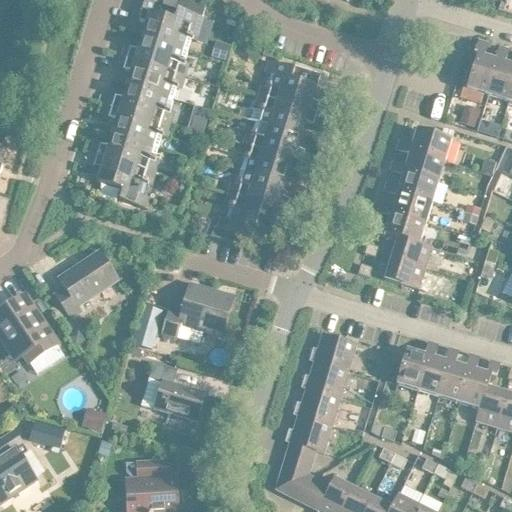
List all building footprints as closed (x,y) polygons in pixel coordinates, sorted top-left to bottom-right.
[(151,17),(147,30),(194,45),(204,10),(183,3),(180,14),(159,7),(161,0),(140,0),(136,13),(151,17)] [(128,39),(125,50),(186,69),(194,45),(147,30),(143,43),(128,39)] [(472,82),(493,89),(504,54),(500,53),(489,50),(493,37),(484,34),(480,47),(483,48),(472,82)] [(221,35),(216,51),(230,55),(235,39),(221,35)] [(493,89),(511,94),(511,57),(510,56),(511,50),(511,43),(504,41),(500,53),(504,54),(493,89)] [(136,66),(132,79),(179,93),(186,69),(125,50),(121,61),(136,66)] [(278,56),(267,91),(328,110),(332,99),(317,94),(321,81),(317,79),(321,67),(294,59),(294,61),(278,56)] [(113,87),(110,99),(171,118),(179,93),(132,79),(128,92),(113,87)] [(267,91),(259,115),(306,130),(310,117),(325,121),(328,110),(267,91)] [(121,114),(117,127),(164,142),(171,118),(110,99),(106,110),(121,114)] [(484,110),(469,104),(465,117),(480,122),(484,110)] [(259,115),(252,140),(313,158),(317,147),(302,143),(306,130),(259,115)] [(456,134),(459,125),(449,122),(446,131),(456,134)] [(401,145),(414,149),(415,145),(450,155),(456,134),(446,131),(422,124),(417,139),(404,135),(401,145)] [(98,136),(95,147),(156,166),(164,142),(117,127),(113,140),(98,136)] [(7,160),(5,160),(10,143),(0,139),(0,176),(4,164),(6,165),(7,160)] [(252,140),(245,164),(291,178),(295,165),(310,170),(313,158),(252,140)] [(395,165),(408,169),(409,165),(443,176),(450,155),(415,145),(414,149),(411,159),(398,155),(395,165)] [(156,166),(95,147),(92,158),(106,163),(102,176),(127,184),(124,194),(145,201),(156,166)] [(500,157),(490,154),(486,165),(497,168),(500,157)] [(245,164),(237,188),(298,207),(302,196),(287,191),(291,178),(245,164)] [(388,186),(401,190),(402,186),(437,197),(443,176),(409,165),(408,169),(404,180),(391,176),(388,186)] [(382,207),(395,211),(396,207),(431,217),(437,197),(402,186),(401,190),(398,201),(385,197),(382,207)] [(298,207),(237,188),(226,223),(248,230),(251,219),(276,227),(280,214),(295,218),(298,207)] [(169,199),(166,213),(178,216),(181,202),(169,199)] [(472,200),(470,207),(483,211),(485,204),(472,200)] [(390,228),(402,232),(402,231),(424,238),(431,217),(396,207),(395,211),(391,221),(379,217),(376,227),(389,231),(390,228)] [(480,219),(483,211),(470,207),(467,215),(480,219)] [(475,239),(477,231),(468,229),(466,236),(475,239)] [(402,232),(396,252),(431,263),(437,242),(424,238),(402,231),(402,232)] [(372,238),(369,248),(382,252),(385,242),(372,238)] [(494,243),(490,256),(500,259),(504,246),(494,243)] [(83,300),(123,274),(104,246),(64,273),(70,282),(60,289),(75,312),(86,305),(83,300)] [(431,263),(396,252),(389,273),(424,284),(431,263)] [(500,259),(490,256),(486,268),(496,271),(500,259)] [(366,259),(363,268),(375,272),(378,262),(366,259)] [(194,278),(186,307),(174,304),(167,328),(181,333),(185,319),(227,332),(239,291),(194,278)] [(49,304),(41,292),(35,295),(44,308),(49,304)] [(22,293),(0,307),(0,323),(15,346),(23,341),(33,357),(63,337),(44,308),(35,295),(27,301),(22,293)] [(147,298),(136,337),(157,343),(168,304),(147,298)] [(74,330),(81,341),(91,334),(83,324),(74,330)] [(314,355),(318,356),(353,367),(361,339),(327,329),(322,344),(318,343),(314,355)] [(423,385),(444,391),(454,356),(450,355),(439,352),(443,339),(433,336),(429,349),(433,350),(423,385)] [(444,391),(464,397),(475,362),(471,361),(460,358),(464,345),(454,342),(450,355),(454,356),(444,391)] [(402,378),(423,385),(433,350),(429,349),(412,344),(402,378)] [(464,397),(484,403),(485,403),(492,381),(496,369),(492,367),(481,364),(484,351),(475,348),(471,361),(475,362),(464,397)] [(492,367),(496,369),(501,371),(505,358),(495,355),(492,367)] [(306,382),(310,384),(310,383),(345,394),(353,367),(318,356),(314,371),(310,370),(306,382)] [(145,399),(201,416),(209,388),(177,378),(181,364),(158,357),(145,399)] [(480,416),(502,422),(511,388),(511,387),(492,381),(485,403),(484,403),(480,416)] [(298,409),(302,411),(302,410),(337,421),(345,394),(310,383),(310,384),(306,398),(302,397),(298,409)] [(511,388),(502,422),(511,425),(511,388)] [(106,427),(112,409),(98,404),(92,423),(106,427)] [(290,436),(294,438),(294,437),(321,445),(320,446),(329,448),(337,421),(302,410),(302,411),(298,425),(294,424),(290,436)] [(70,425),(39,417),(34,436),(65,444),(70,425)] [(386,432),(398,436),(401,426),(389,422),(386,432)] [(420,423),(416,436),(426,439),(430,426),(420,423)] [(0,444),(3,449),(0,450),(0,494),(3,499),(42,474),(22,443),(28,439),(19,425),(0,437),(0,444)] [(117,438),(107,435),(103,448),(113,451),(117,438)] [(294,437),(294,438),(291,449),(317,457),(320,446),(321,445),(294,437)] [(384,452),(395,458),(400,449),(388,443),(384,452)] [(400,449),(395,458),(407,464),(412,454),(400,449)] [(427,462),(439,468),(443,459),(432,453),(427,462)] [(130,474),(132,511),(142,511),(184,510),(183,486),(176,486),(174,455),(141,457),(142,473),(130,474)] [(443,459),(439,468),(450,474),(455,465),(443,459)] [(280,484),(301,494),(313,470),(287,462),(280,484)] [(301,494),(311,499),(324,475),(313,470),(301,494)] [(466,482),(477,487),(482,478),(470,472),(466,482)] [(327,511),(329,508),(336,511),(343,511),(358,483),(339,473),(335,480),(324,475),(311,499),(323,505),(321,510),(325,511),(327,511)] [(482,478),(477,487),(489,493),(493,484),(482,478)] [(367,511),(378,492),(358,483),(343,511),(367,511)] [(416,511),(422,500),(403,490),(397,502),(391,511),(416,511)] [(391,511),(397,502),(378,492),(367,511),(391,511)] [(440,511),(442,509),(422,500),(416,511),(440,511)]
